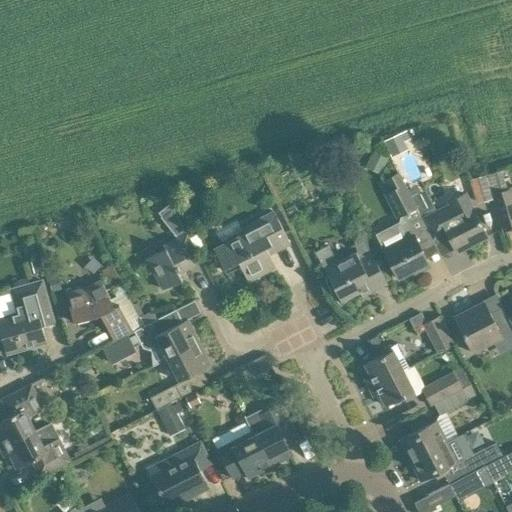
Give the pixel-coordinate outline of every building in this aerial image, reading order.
[(384,141),(392,157),(408,150),(404,142),(410,140),(405,131),(384,141)] [(373,150),(369,160),(384,167),(388,157),(373,150)] [(501,170),(484,175),(491,199),(495,198),(504,230),(511,227),(511,197),(510,189),(508,190),(502,171),(501,170)] [(410,196),(408,191),(398,172),(382,180),(388,192),(400,216),(401,215),(403,220),(397,223),(398,224),(376,236),(383,248),(382,249),(388,260),(398,278),(413,271),(414,273),(430,266),(421,248),(433,241),(420,217),(418,213),(419,213),(410,196)] [(477,203),(491,199),(484,175),(469,179),(477,203)] [(478,218),(472,207),(464,192),(446,201),(447,204),(443,206),(436,210),(420,217),(433,241),(434,244),(448,237),(456,252),(487,236),(478,218)] [(189,238),(187,233),(173,208),(162,217),(161,217),(178,238),(163,246),(165,249),(147,258),(154,271),(163,289),(182,279),(178,272),(188,267),(189,268),(201,262),(196,252),(192,244),(189,238)] [(213,249),(214,251),(224,269),(238,261),(248,281),(275,267),(265,247),(271,244),(274,250),(273,251),(274,252),(290,243),(274,211),(241,228),(244,233),(213,249)] [(39,240),(47,239),(45,230),(44,224),(36,225),(38,232),(39,240)] [(337,262),(335,258),(328,245),(315,252),(327,275),(325,276),(327,282),(329,289),(332,295),(336,300),(340,306),(349,298),(348,297),(367,287),(370,292),(387,283),(378,266),(371,253),(360,259),(356,252),(337,262)] [(31,260),(34,274),(42,271),(39,258),(31,260)] [(52,290),(61,288),(58,276),(48,278),(52,290)] [(46,342),(41,325),(53,322),(40,280),(9,288),(17,313),(0,318),(0,332),(6,353),(23,348),(24,345),(32,342),(33,345),(46,342)] [(114,339),(132,330),(133,331),(134,330),(144,325),(139,317),(126,292),(110,300),(100,280),(89,286),(66,293),(73,322),(97,315),(100,314),(108,328),(114,339)] [(505,311),(492,318),(484,302),(454,317),(463,335),(472,351),(493,341),(511,330),(511,325),(508,317),(505,311)] [(187,319),(182,321),(176,309),(158,318),(144,325),(134,330),(143,347),(151,350),(153,365),(167,358),(199,342),(187,319)] [(139,317),(144,325),(158,318),(153,310),(139,317)] [(423,324),(432,341),(438,352),(453,344),(439,316),(423,324)] [(133,349),(135,348),(127,334),(102,347),(111,365),(135,353),(133,349)] [(379,345),(380,340),(378,335),(369,340),(374,348),(379,345)] [(179,380),(193,373),(211,364),(199,342),(167,358),(179,380)] [(407,353),(401,343),(397,343),(391,346),(390,345),(380,350),(382,355),(364,364),(370,376),(364,379),(369,388),(403,370),(409,367),(404,357),(407,353)] [(83,381),(94,375),(87,362),(76,367),(83,381)] [(428,404),(460,388),(473,381),(465,366),(452,372),(424,386),(413,365),(409,367),(403,370),(369,388),(373,397),(379,394),(385,405),(403,396),(405,401),(416,395),(416,394),(422,391),(428,404)] [(43,407),(31,383),(1,398),(9,415),(0,420),(0,435),(0,436),(0,447),(0,448),(35,430),(28,415),(43,407)] [(156,409),(160,407),(171,402),(181,396),(175,385),(150,397),(156,409)] [(467,400),(466,399),(461,389),(433,404),(439,415),(445,411),(467,400)] [(191,408),(201,404),(196,392),(185,397),(191,408)] [(173,405),(172,405),(171,402),(160,407),(161,410),(158,412),(163,423),(169,435),(184,428),(178,416),(173,405)] [(288,447),(300,440),(281,403),(259,414),(246,420),(270,467),(292,455),(288,447)] [(410,460),(446,441),(435,419),(427,424),(425,420),(412,426),(414,431),(399,439),(410,460)] [(270,467),(246,420),(212,438),(217,449),(220,454),(223,460),(232,478),(244,472),(248,478),(270,467)] [(59,437),(55,439),(47,424),(35,430),(0,448),(5,457),(9,454),(16,467),(32,459),(40,477),(58,468),(71,461),(59,437)] [(438,478),(451,471),(448,466),(457,462),(462,459),(469,455),(459,435),(446,441),(410,460),(421,481),(436,473),(438,478)] [(147,469),(157,487),(166,505),(193,491),(194,495),(209,488),(199,470),(211,464),(200,442),(147,469)] [(462,459),(469,473),(491,461),(484,448),(469,455),(462,459)] [(511,472),(511,450),(503,455),(491,462),(485,465),(493,482),(511,472)] [(493,482),(485,465),(470,473),(463,476),(472,493),(493,482)] [(106,508),(99,511),(139,511),(130,493),(105,506),(106,508)] [(429,511),(437,508),(429,494),(414,502),(419,511),(429,511)]
